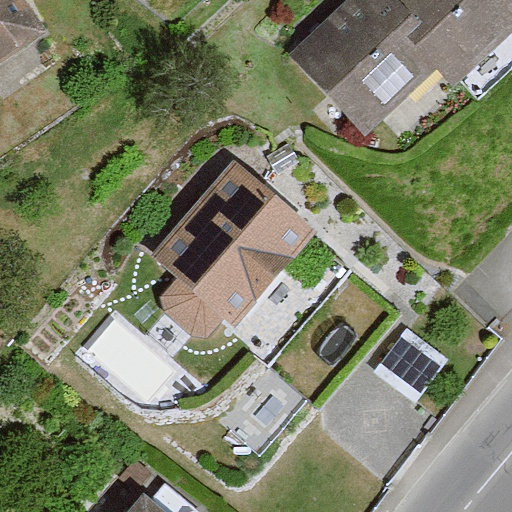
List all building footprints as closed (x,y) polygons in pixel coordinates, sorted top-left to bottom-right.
[(0,62),(44,33),(21,0),(0,0),(0,85),(1,84),(0,82),(0,62)] [(440,60),(384,3),(381,0),(354,0),(292,61),(363,134),(440,60)] [(511,0),(387,0),(384,3),(440,60),(459,79),(511,27),(511,0)] [(315,233),(234,162),(151,257),(177,280),(164,295),(164,311),(189,332),(205,332),(219,317),(232,328),(315,233)] [(444,361),(406,332),(375,372),(413,401),(444,361)] [(193,511),(163,486),(150,502),(143,496),(129,511),(193,511)]
